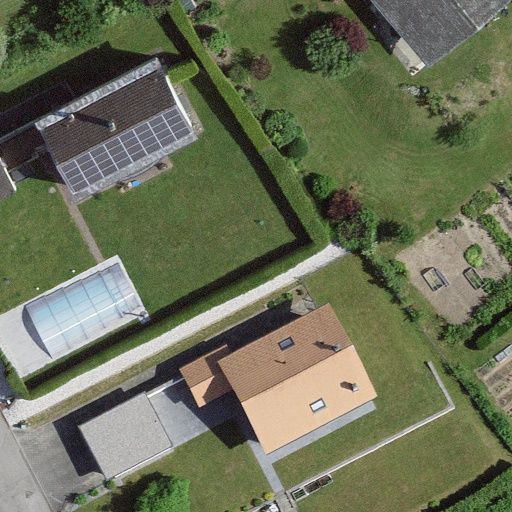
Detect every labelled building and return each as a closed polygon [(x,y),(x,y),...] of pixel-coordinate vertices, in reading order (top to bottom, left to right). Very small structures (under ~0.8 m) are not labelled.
[(348,0),(396,61),(473,0),(348,0)] [(179,48),(53,113),(89,182),(215,117),(179,48)] [(2,139),(0,139),(0,194),(24,181),(2,139)] [(225,349),(185,370),(201,401),(236,383),(270,447),(372,394),(328,310),(230,360),(225,349)] [(179,445),(150,393),(89,427),(118,478),(179,445)]
